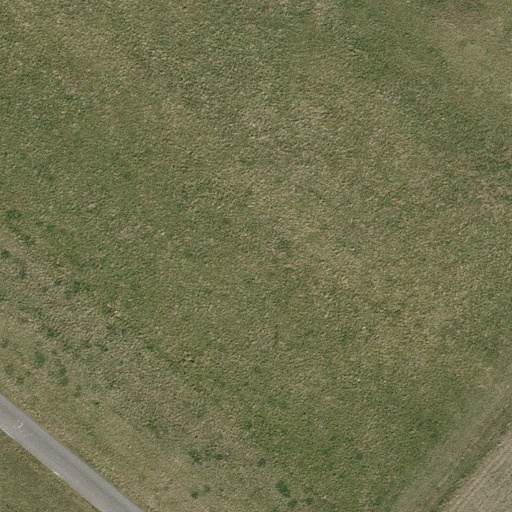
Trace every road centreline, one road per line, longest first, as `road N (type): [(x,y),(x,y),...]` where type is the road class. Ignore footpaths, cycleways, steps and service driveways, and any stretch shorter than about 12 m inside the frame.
road 1 (unclassified): [(0,409),(123,511)]
road 2 (track): [(427,511),(511,407)]
